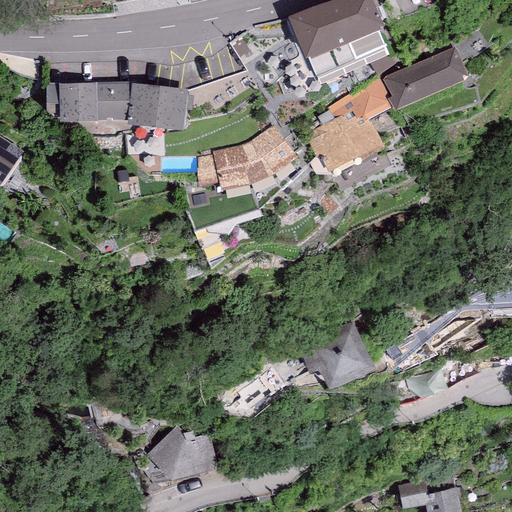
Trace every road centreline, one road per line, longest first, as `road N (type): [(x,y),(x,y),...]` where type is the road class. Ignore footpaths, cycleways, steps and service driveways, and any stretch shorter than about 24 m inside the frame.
road 1 (residential): [(511,372),(463,383),(280,474),(171,511)]
road 2 (residential): [(0,36),(155,27),(284,0)]
